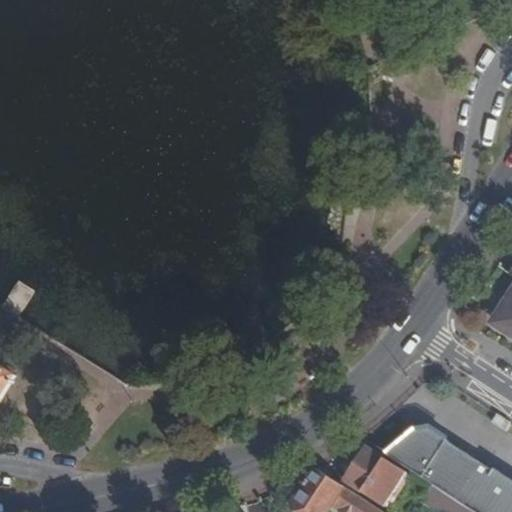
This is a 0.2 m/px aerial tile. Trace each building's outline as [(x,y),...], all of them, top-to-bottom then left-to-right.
[(511,297),(494,323),(511,334),(511,297)] [(0,403),(16,379),(0,368),(0,403)] [(493,425),(506,434),(511,426),(498,417),(493,425)] [(416,471),(427,453),(394,432),(382,449),(416,471)] [(511,511),(511,487),(447,445),(426,477),(480,511),(511,511)] [(370,446),(347,482),(372,498),(382,484),(387,476),(398,484),(406,471),(370,446)] [(318,476),(295,510),(298,511),(334,511),(335,510),(338,511),(376,511),(321,475),(318,476)] [(398,484),(387,476),(382,484),(393,491),(398,484)] [(430,488),(419,503),(432,511),(433,511),(444,497),(430,488)] [(467,511),(444,497),(433,511),(467,511)]
